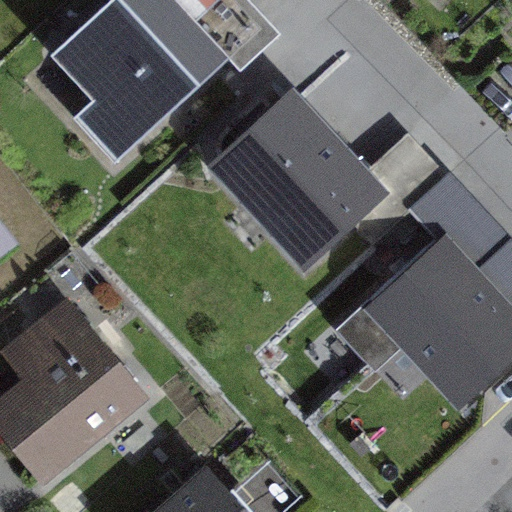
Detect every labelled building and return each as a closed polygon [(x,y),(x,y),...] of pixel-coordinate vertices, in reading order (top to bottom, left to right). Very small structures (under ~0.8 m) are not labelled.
[(216,46),(173,0),(101,0),(63,36),(108,85),(89,102),(119,135),(216,46)] [(377,179),(296,88),(217,158),(298,249),(377,179)] [(511,344),(511,307),(445,234),(372,300),(457,394),(511,344)] [(37,378),(0,408),(0,414),(43,467),(134,394),(69,314),(18,356),(37,378)] [(247,511),(207,466),(155,511),(247,511)]
